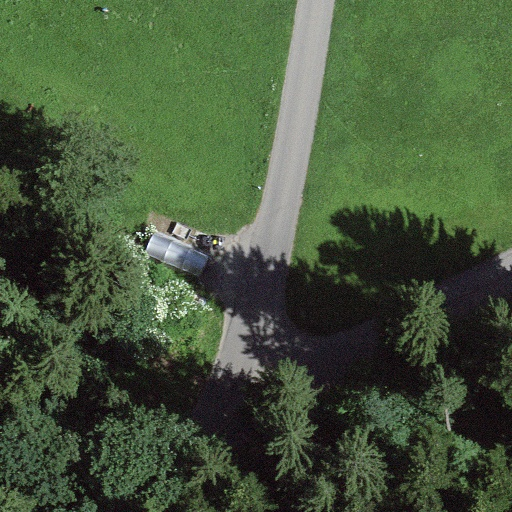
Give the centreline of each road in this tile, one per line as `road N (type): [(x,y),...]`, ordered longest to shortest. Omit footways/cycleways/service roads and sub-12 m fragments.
road 1 (unclassified): [(234,422),(316,0)]
road 2 (unclassified): [(511,273),(234,422)]
road 3 (unclassified): [(145,511),(234,422)]
